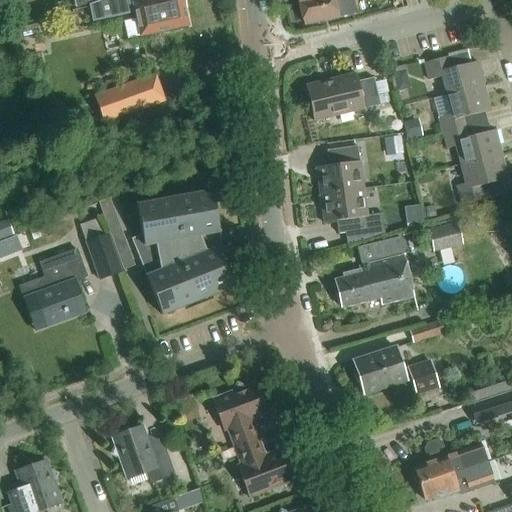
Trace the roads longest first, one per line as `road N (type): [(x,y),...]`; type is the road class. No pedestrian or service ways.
road 1 (tertiary): [(294,327),(267,191),(264,55)]
road 2 (residential): [(66,415),(294,327)]
road 3 (unclassified): [(264,55),(472,10)]
road 4 (tertiary): [(361,511),(294,327)]
road 5 (track): [(300,350),(433,312)]
road 6 (residential): [(511,132),(472,10)]
